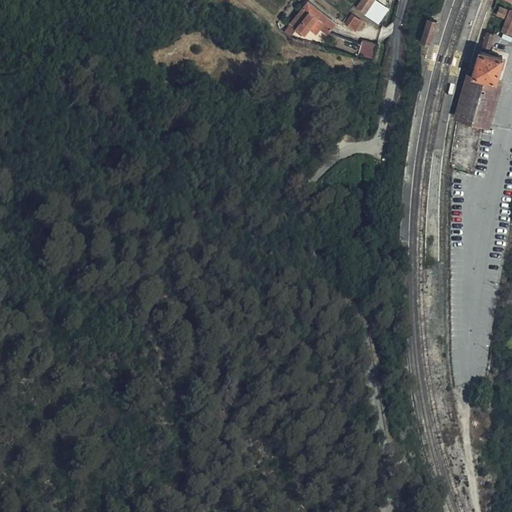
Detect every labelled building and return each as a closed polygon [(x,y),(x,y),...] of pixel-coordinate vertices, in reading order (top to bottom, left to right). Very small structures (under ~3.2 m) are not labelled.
[(372,0),(358,0),(353,9),(362,15),(372,0)] [(310,25),(319,31),(325,35),(333,24),(305,4),(287,29),(292,32),(293,31),(301,36),(307,29),(310,25)] [(504,17),(507,9),(499,6),(497,14),(504,17)] [(353,31),(359,23),(349,15),(342,24),(353,31)] [(431,15),(423,38),(432,41),(439,18),(431,15)] [(316,36),(319,31),(310,25),(307,29),(316,36)] [(492,46),(496,32),(487,30),(483,44),(492,46)] [(511,42),(511,40),(511,36),(504,33),(501,38),(511,42)] [(360,44),(358,56),(369,58),(373,47),(360,44)] [(468,71),(457,116),(484,122),(494,125),(500,98),(504,82),(499,81),(501,72),(506,53),(490,49),(483,47),(480,47),(475,65),(473,73),(471,72),(468,71)] [(257,61),(275,70),(281,60),(262,50),(257,61)]
